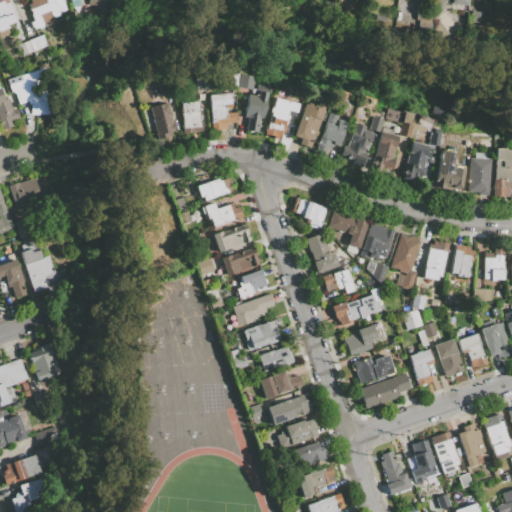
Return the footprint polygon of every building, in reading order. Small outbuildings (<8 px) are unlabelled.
[(0,0),(0,36),(9,33),(6,25),(15,21),(6,0),(0,0)] [(39,29),(42,28),(43,25),(43,26),(53,22),(50,16),(54,17),(58,15),(59,13),(65,10),(62,2),(63,1),(62,0),(29,0),(30,3),(27,4),(31,14),(30,14),(33,21),(29,22),(31,27),(32,27),(33,29),(36,28),(39,29)] [(32,51),(46,46),(42,35),(27,40),(32,51)] [(32,51),(27,40),(17,44),(21,55),(32,51)] [(47,115),(47,98),(51,97),(43,68),(19,76),(18,75),(6,79),(10,91),(14,93),(18,104),(27,102),(28,105),(30,104),(30,115),(47,115)] [(237,87),(237,74),(230,75),(229,87),(237,87)] [(238,74),(253,76),(250,89),(237,87),(238,74)] [(196,92),(203,91),(202,80),(195,81),(196,92)] [(247,94),(254,95),(255,84),(269,87),(264,113),(262,113),(261,120),(258,119),(256,133),(245,131),(247,117),(243,117),(247,94)] [(208,95),(228,93),(229,107),(224,108),(225,113),(235,112),(236,122),(226,123),(226,129),(211,130),(208,95)] [(0,126),(1,130),(12,126),(10,121),(17,118),(14,109),(11,110),(7,99),(2,100),(0,94),(0,126)] [(274,98),(297,104),(294,117),(285,115),(279,138),(264,134),(270,113),(268,112),(269,107),(271,108),(274,98)] [(179,103),(197,101),(200,131),(182,133),(179,103)] [(148,106),(166,102),(170,123),(172,122),(173,130),(170,131),(171,135),(157,138),(148,106)] [(303,103),(313,107),(315,104),(324,107),(315,130),(317,131),(315,136),(313,135),(308,148),(297,144),(299,138),(292,136),(303,103)] [(434,105),(444,108),(442,116),(432,113),(434,105)] [(386,107),(402,111),(399,122),(383,118),(386,107)] [(403,111),(412,113),(410,124),(411,124),(408,137),(398,135),(403,111)] [(315,149),(325,123),(323,122),(327,112),(337,116),(336,119),(345,122),(337,145),(331,143),(330,148),(326,146),(324,153),(315,149)] [(420,113),(435,120),(430,129),(415,124),(420,113)] [(371,116),(381,119),(378,132),(368,129),(371,116)] [(352,127),(354,123),(364,126),(363,129),(368,131),(367,132),(370,132),(372,133),(368,144),(366,143),(364,151),(366,151),(362,163),(361,167),(350,163),(352,159),(339,155),(343,145),(345,146),(347,140),(344,139),(347,131),(350,133),(352,127)] [(429,132),(439,135),(437,147),(426,144),(429,132)] [(378,137),(395,141),(391,157),(393,157),(390,168),(380,166),(379,171),(370,169),(378,137)] [(409,147),(425,151),(426,148),(434,150),(431,163),(423,161),(422,167),(424,168),(422,178),(411,175),(410,182),(400,179),(409,147)] [(508,197),(509,188),(511,188),(511,178),(511,163),(511,150),(504,150),(504,149),(494,148),(492,196),(508,197)] [(439,151),(453,153),(451,164),(452,164),(452,168),(455,168),(455,165),(464,166),(460,188),(445,186),(444,189),(432,187),(439,151)] [(468,158),(473,158),(473,152),(485,153),(485,159),(488,159),(486,195),(476,194),(476,191),(466,191),(468,158)] [(7,185),(39,174),(45,189),(38,191),(40,197),(14,206),(7,185)] [(195,186),(216,179),(217,181),(224,179),(228,192),(203,201),(201,196),(199,197),(195,186)] [(170,184),(177,181),(181,192),(173,195),(170,184)] [(0,190),(13,228),(0,232),(0,190)] [(173,199),(181,196),(185,208),(177,211),(173,199)] [(294,197),(324,207),(317,229),(305,225),(307,220),(300,217),(300,215),(290,211),(294,197)] [(199,207),(212,203),(214,208),(230,203),(232,208),(238,206),(242,217),(212,227),(209,217),(203,219),(199,207)] [(331,210),(333,211),(333,209),(345,213),(345,215),(366,222),(355,254),(343,250),(349,234),(326,227),(331,210)] [(179,212),(185,210),(190,222),(183,225),(179,212)] [(13,221),(22,218),(30,241),(21,244),(13,221)] [(211,234),(244,223),(250,240),(217,252),(211,234)] [(369,223),(392,230),(383,257),(375,255),(374,258),(367,256),(366,259),(358,256),(369,223)] [(189,236),(199,233),(202,243),(192,246),(189,236)] [(304,239),(321,233),(329,255),(333,254),(337,266),(316,273),(304,239)] [(399,234),(409,237),(409,235),(419,238),(408,270),(415,272),(409,290),(393,285),(397,274),(403,276),(404,273),(396,271),(397,269),(387,266),(399,234)] [(428,244),(431,244),(432,240),(446,243),(446,247),(440,276),(436,276),(436,280),(421,277),(422,273),(428,244)] [(449,272),(453,248),(453,244),(469,246),(468,250),(472,250),(468,275),(467,277),(456,276),(456,273),(449,272)] [(19,252),(30,248),(31,252),(38,250),(41,257),(46,255),(52,272),(55,271),(60,286),(46,291),(45,287),(33,291),(19,252)] [(482,279),(483,252),(493,253),(493,248),(502,249),(501,262),(503,262),(502,280),(493,280),(493,281),(489,281),(489,280),(482,279)] [(209,256),(220,253),(221,257),(229,255),(230,257),(237,254),(237,252),(241,251),(242,252),(253,249),(258,263),(238,270),(239,272),(217,279),(209,256)] [(338,258),(346,255),(348,261),(340,264),(338,258)] [(195,262),(208,257),(212,269),(200,274),(195,262)] [(0,263),(15,259),(23,281),(19,283),(21,288),(23,287),(26,294),(14,298),(10,286),(7,287),(4,277),(0,278),(0,263)] [(367,261),(385,267),(382,278),(371,274),(372,271),(364,269),(367,261)] [(320,276),(345,268),(352,290),(343,293),(341,287),(336,289),(335,287),(325,291),(320,276)] [(239,276),(260,269),(265,285),(254,289),(255,292),(249,294),(250,296),(247,297),(246,295),(243,296),(243,298),(241,299),(240,297),(236,299),(234,293),(235,292),(234,289),(239,288),(237,283),(241,282),(239,276)] [(201,280),(209,277),(211,283),(203,285),(201,280)] [(416,278),(424,279),(423,288),(415,287),(416,278)] [(369,290),(379,286),(382,294),(372,297),(369,290)] [(205,290),(215,287),(222,305),(211,309),(205,290)] [(472,288),(492,288),(492,301),(472,301),(472,288)] [(231,307),(268,294),(272,305),(264,308),(266,314),(250,320),(250,321),(237,325),(231,307)] [(412,294),(423,296),(421,308),(410,306),(412,294)] [(330,306),(343,302),(343,304),(369,295),(372,301),(375,300),(378,310),(364,314),(365,317),(359,319),(358,317),(349,320),(350,322),(337,326),(330,306)] [(489,309),(497,306),(500,314),(492,317),(489,309)] [(400,314),(415,309),(420,324),(405,330),(400,314)] [(422,321),(429,320),(428,310),(421,311),(422,321)] [(501,314),(511,310),(511,333),(508,335),(501,314)] [(242,330),(278,318),(281,326),(275,328),(279,340),(247,350),(243,340),(245,339),(242,330)] [(479,329),(501,321),(503,328),(502,329),(505,339),(504,339),(510,356),(498,360),(495,353),(488,355),(479,329)] [(422,325),(431,322),(435,334),(426,337),(422,325)] [(341,337),(353,334),(352,331),(370,325),(375,338),(367,340),(370,347),(361,350),(361,352),(355,354),(354,353),(347,355),(341,337)] [(415,333),(422,330),(427,346),(421,348),(415,333)] [(455,340),(475,334),(483,356),(484,356),(486,363),(471,368),(466,351),(460,353),(455,340)] [(433,345),(451,339),(462,370),(444,377),(433,345)] [(27,353),(34,351),(33,348),(45,344),(46,346),(49,346),(59,375),(37,383),(27,353)] [(257,355),(285,346),(287,351),(289,350),(293,362),(257,374),(254,365),(260,364),(257,355)] [(228,351),(235,349),(238,356),(243,354),(247,365),(234,369),(228,351)] [(408,367),(410,367),(406,356),(414,353),(414,352),(420,350),(420,351),(427,349),(432,362),(425,364),(431,381),(414,386),(408,367)] [(352,362),(367,356),(369,360),(387,354),(393,372),(359,384),(352,362)] [(0,364),(19,358),(26,379),(15,382),(12,375),(3,378),(1,375),(0,375),(0,364)] [(257,380),(282,371),(284,376),(287,375),(288,377),(297,374),(300,384),(288,388),(288,390),(264,399),(257,380)] [(357,388),(403,372),(409,388),(397,392),(399,397),(364,408),(357,388)] [(0,382),(1,382),(3,390),(10,388),(15,400),(0,405),(0,382)] [(31,395),(42,392),(46,406),(36,409),(31,395)] [(265,407),(301,395),(303,400),(306,400),(309,411),(290,417),(291,418),(271,425),(265,407)] [(248,407),(261,403),(267,422),(254,426),(248,407)] [(24,411),(31,432),(23,434),(25,438),(0,446),(0,414),(2,419),(24,411)] [(482,423),(485,421),(484,418),(498,413),(510,446),(506,447),(507,452),(493,456),(482,423)] [(283,427),(303,420),(304,421),(311,419),(317,436),(281,448),(276,435),(285,432),(283,427)] [(456,434),(463,431),(461,426),(471,423),(474,431),(478,429),(481,437),(479,438),(483,451),(472,454),(476,465),(467,468),(456,434)] [(32,433),(44,429),(48,443),(37,447),(32,433)] [(429,437),(447,431),(458,464),(454,465),(457,475),(443,480),(429,437)] [(411,455),(413,455),(409,444),(424,439),(433,465),(432,466),(434,473),(423,477),(423,479),(413,483),(409,471),(415,469),(411,455)] [(292,450),(315,442),(317,448),(322,446),(326,458),(298,467),(292,450)] [(384,484),(386,483),(382,470),(381,470),(378,462),(382,461),(380,454),(390,450),(395,463),(397,462),(400,473),(403,472),(408,488),(387,495),(384,484)] [(4,464),(33,454),(39,472),(3,484),(0,475),(3,475),(2,471),(6,469),(4,464)] [(295,478),(321,469),(320,467),(328,464),(333,480),(314,487),(316,493),(302,497),(295,478)] [(457,477),(468,473),(472,484),(461,488),(457,477)] [(17,485),(38,478),(42,488),(34,491),(37,498),(27,501),(28,505),(22,507),(23,511),(20,511),(13,511),(9,499),(21,495),(17,485)] [(497,511),(495,506),(503,503),(500,493),(511,488),(511,511),(497,511)] [(434,497),(445,493),(450,506),(438,510),(434,497)] [(306,511),(304,505),(337,494),(342,508),(330,511),(306,511)] [(453,511),(453,510),(474,503),(477,511),(453,511)]
